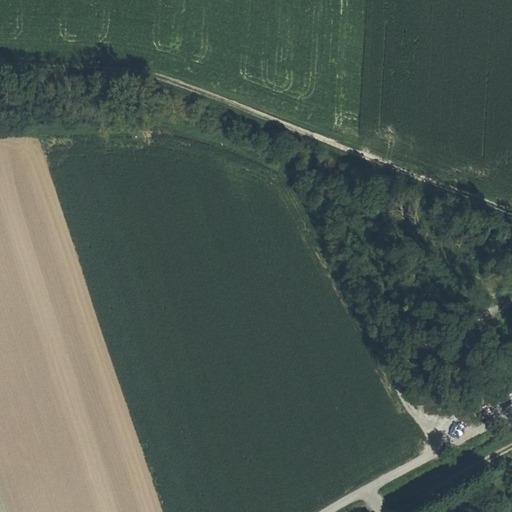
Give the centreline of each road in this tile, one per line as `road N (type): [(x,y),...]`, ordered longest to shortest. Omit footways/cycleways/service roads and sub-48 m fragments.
road 1 (track): [(511,212),(146,73),(0,68)]
road 2 (track): [(511,447),(397,511)]
